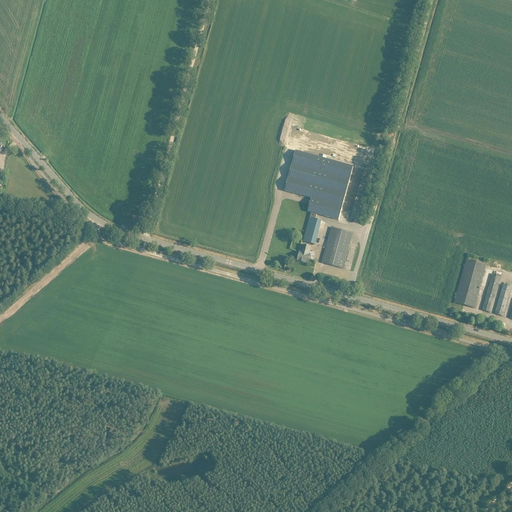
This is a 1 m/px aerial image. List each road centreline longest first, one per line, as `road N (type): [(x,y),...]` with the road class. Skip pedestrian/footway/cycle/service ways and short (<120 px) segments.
road 1 (tertiary): [(511,341),(114,229),(79,206),(0,115)]
road 2 (track): [(432,0),(349,296)]
road 3 (track): [(145,239),(209,0)]
road 4 (track): [(321,511),(498,350)]
road 5 (track): [(0,319),(97,233)]
